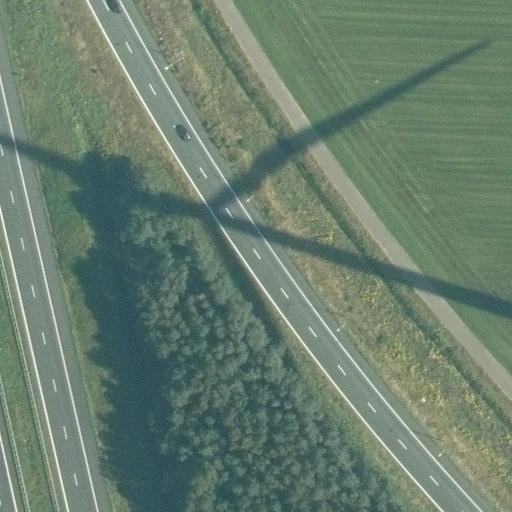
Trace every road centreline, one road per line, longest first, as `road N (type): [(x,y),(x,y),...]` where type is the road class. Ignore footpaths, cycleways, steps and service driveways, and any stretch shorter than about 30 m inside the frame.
road 1 (motorway): [(463,511),(336,364),(213,186),(101,0)]
road 2 (motorway): [(82,511),(0,154)]
road 3 (track): [(371,227),(511,384)]
